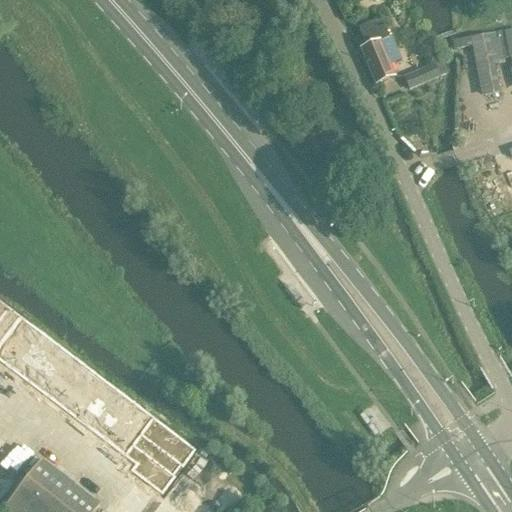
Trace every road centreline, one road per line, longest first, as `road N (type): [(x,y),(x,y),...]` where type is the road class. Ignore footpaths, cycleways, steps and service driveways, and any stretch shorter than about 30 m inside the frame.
road 1 (unclassified): [(511,403),(316,0)]
road 2 (primary): [(309,237),(108,0)]
road 3 (primary): [(470,456),(463,423),(341,258),(309,237)]
road 4 (primary): [(309,237),(323,279),(442,436),(470,456)]
